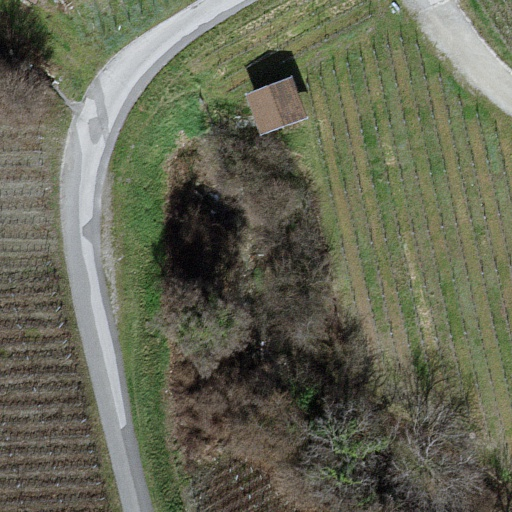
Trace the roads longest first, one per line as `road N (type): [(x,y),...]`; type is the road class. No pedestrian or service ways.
road 1 (unclassified): [(121,511),(97,387),(91,208),(112,117),(236,0)]
road 2 (track): [(511,105),(455,51),(425,0)]
